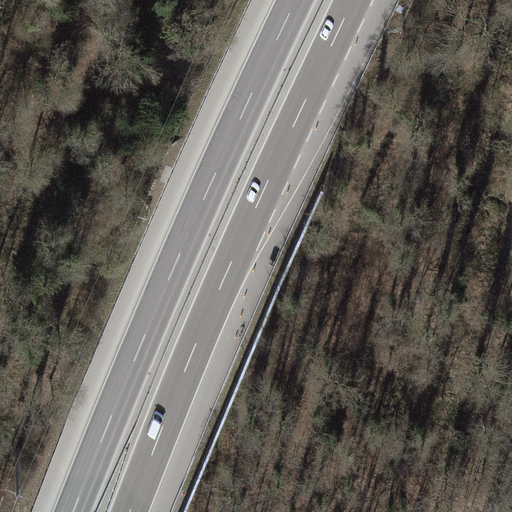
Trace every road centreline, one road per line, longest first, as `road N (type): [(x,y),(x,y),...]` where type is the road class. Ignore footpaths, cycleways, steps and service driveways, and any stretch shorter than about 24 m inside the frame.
road 1 (motorway): [(132,511),(227,274),(355,0)]
road 2 (motorway): [(296,0),(190,227),(73,511)]
